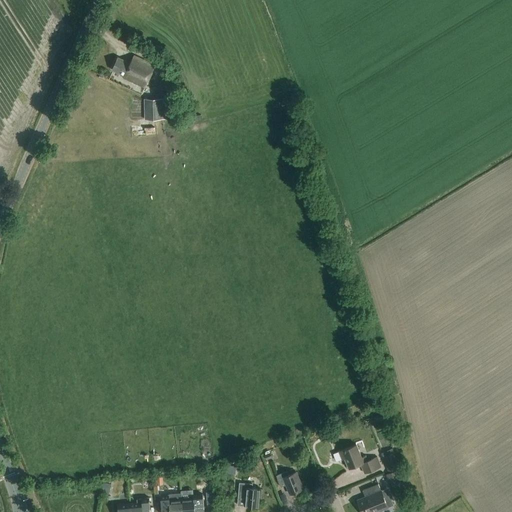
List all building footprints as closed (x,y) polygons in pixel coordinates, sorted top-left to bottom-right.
[(145,87),(155,65),(133,56),(130,62),(118,57),(112,70),(124,75),(123,78),(145,87)] [(159,98),(144,98),(144,119),(160,119),(159,98)] [(364,473),(380,467),(376,458),(367,461),(365,455),(361,456),(356,445),(337,453),(340,460),(343,459),(348,470),(355,466),(356,468),(361,466),(364,473)] [(393,448),(381,451),(387,469),(398,466),(393,448)] [(387,474),(391,486),(401,482),(397,470),(387,474)] [(289,495),(302,490),(294,472),(286,475),(285,472),(274,476),(279,487),(284,485),(289,495)] [(258,509),(260,489),(253,488),(253,484),(240,482),(238,496),(245,497),(244,507),(258,509)] [(103,483),(101,493),(108,494),(110,484),(103,483)] [(365,496),(357,499),(362,511),(375,511),(388,507),(382,490),(381,490),(379,484),(363,490),(365,496)] [(194,497),(182,498),(183,511),(195,511),(195,510),(204,510),(203,494),(193,495),(194,497)] [(183,511),(182,498),(170,499),(169,495),(161,495),(162,511),(164,511),(171,511),(170,511),(183,511)] [(136,502),(130,503),(130,511),(147,511),(146,496),(135,497),(136,502)] [(130,511),(130,503),(118,504),(118,511),(130,511)]
